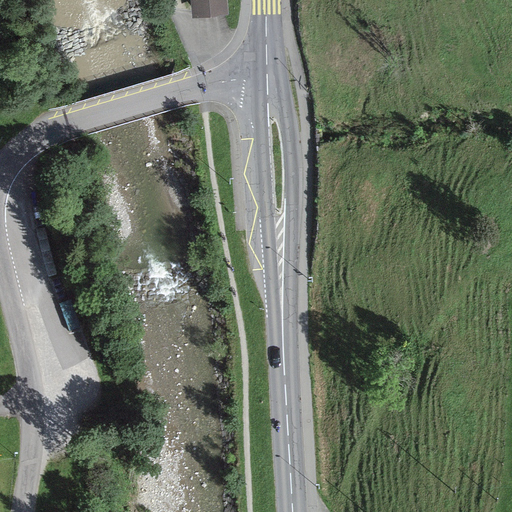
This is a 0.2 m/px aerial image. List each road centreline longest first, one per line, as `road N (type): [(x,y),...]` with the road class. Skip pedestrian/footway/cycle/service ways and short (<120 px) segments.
road 1 (secondary): [(268,75),(294,511)]
road 2 (unclassified): [(0,180),(20,148),(50,130),(199,86),(268,75)]
road 3 (unclassified): [(25,511),(36,407),(28,340),(0,248)]
